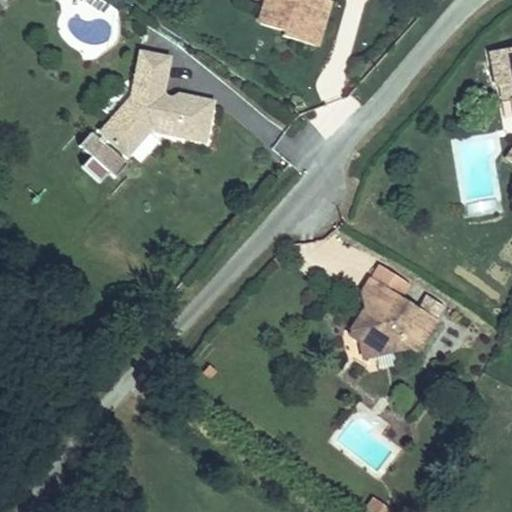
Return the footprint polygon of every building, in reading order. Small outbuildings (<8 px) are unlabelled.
[(266,0),(259,24),(285,32),(283,36),(317,47),(331,0),(330,0),(266,0)] [(511,48),(492,52),(498,87),(503,86),(511,84),(511,48)] [(165,92),(171,63),(170,63),(171,58),(141,52),(136,78),(134,87),(140,89),(126,105),(128,107),(105,133),(112,139),(112,143),(117,147),(120,147),(128,154),(149,129),(206,141),(214,103),(179,95),(174,98),(168,97),(165,92)] [(511,98),(511,84),(503,86),(506,100),(511,98)] [(270,148),(284,132),(247,100),(233,115),(270,148)] [(91,135),(80,147),(93,158),(83,169),(101,185),(110,174),(117,180),(128,168),(91,135)] [(373,278),(400,296),(409,283),(381,265),(373,278)] [(400,296),(373,278),(363,293),(379,303),(375,311),(368,306),(350,334),(361,341),(365,357),(410,347),(417,353),(438,320),(423,311),(400,296)] [(432,298),(423,311),(438,320),(446,307),(432,298)] [(383,503),(374,497),(369,504),(378,510),(383,503)] [(390,511),(392,509),(383,503),(378,510),(369,504),(363,511),(390,511)]
